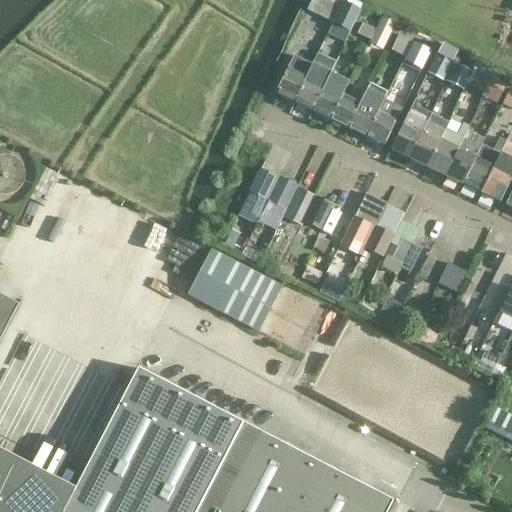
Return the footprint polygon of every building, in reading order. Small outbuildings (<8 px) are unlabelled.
[(311,0),(306,10),(333,23),(344,2),(338,0),(311,0)] [(344,2),(333,23),(350,31),(364,2),(359,0),(347,0),(346,4),(344,2)] [(396,22),(382,15),(375,29),(372,35),(385,41),(396,22)] [(372,35),(375,29),(363,22),(357,34),(370,40),(372,35)] [(391,50),(404,57),(405,58),(410,47),(406,45),(409,40),(409,39),(398,34),(391,50)] [(430,50),(413,42),(403,62),(420,70),(430,50)] [(426,73),(427,73),(444,81),(448,74),(454,61),(459,51),(443,44),(439,54),(437,53),(426,73)] [(275,93),(294,102),(313,64),(294,54),(275,93)] [(317,55),(313,64),(294,102),(312,111),(330,74),(335,64),(317,55)] [(454,61),(448,74),(461,81),(466,70),(467,68),(454,61)] [(488,94),(494,82),(498,74),(479,64),(470,84),(488,94)] [(330,74),(312,111),(331,120),(343,94),(349,83),(330,74)] [(395,81),(389,92),(400,98),(406,87),(395,81)] [(503,101),(509,89),(494,82),(488,94),(503,101)] [(348,128),(366,137),(385,100),(389,92),(371,83),(366,93),(348,128)] [(348,128),(366,93),(354,87),(349,97),(343,94),(331,120),(348,128)] [(511,90),(509,89),(503,101),(504,102),(502,104),(511,108),(511,90)] [(468,94),(462,91),(452,115),(458,118),(468,94)] [(402,109),(385,100),(366,137),(384,146),(402,109)] [(390,149),(391,149),(409,158),(431,114),(412,105),(390,149)] [(431,114),(409,158),(427,167),(448,122),(431,114)] [(427,167),(445,176),(467,131),(469,127),(450,118),(448,122),(449,122),(427,167)] [(478,136),(467,131),(445,176),(462,185),(482,145),(484,139),(478,136)] [(482,145),(462,185),(480,193),(506,141),(499,137),(493,150),(482,145)] [(511,174),(511,143),(506,141),(480,193),(499,202),(511,174)] [(37,246),(70,177),(46,166),(13,235),(37,246)] [(259,171),(249,193),(241,211),(258,219),(268,199),(267,199),(266,198),(265,198),(274,177),(259,171)] [(277,176),(266,198),(267,199),(268,199),(267,201),(284,210),(296,185),(277,176)] [(297,188),(282,216),(302,227),(304,222),(316,197),(297,188)] [(130,248),(145,213),(104,196),(89,231),(130,248)] [(332,204),(316,197),(304,222),(319,229),(332,204)] [(356,217),(345,239),(363,247),(373,225),(356,217)] [(381,256),(392,235),(376,227),(365,248),(381,256)] [(396,275),(402,264),(411,245),(401,240),(398,246),(392,243),(380,267),(396,275)] [(422,250),(411,245),(402,264),(412,269),(422,250)] [(257,332),(281,286),(211,250),(187,296),(257,332)] [(337,301),(344,290),(347,283),(337,278),(343,266),(333,261),(324,280),(318,293),(337,301)] [(450,262),(439,284),(450,290),(461,267),(450,262)] [(511,287),(499,313),(511,318),(511,287)] [(360,297),(344,290),(337,301),(354,310),(360,297)] [(387,511),(392,503),(138,369),(71,496),(0,457),(0,339),(18,305),(0,295),(0,511),(387,511)] [(375,319),(379,311),(361,301),(356,310),(375,319)] [(414,340),(433,349),(434,347),(430,346),(438,331),(421,324),(414,340)] [(480,362),(477,366),(491,373),(494,369),(480,362)] [(511,415),(494,407),(484,426),(483,428),(511,441),(511,415)]
